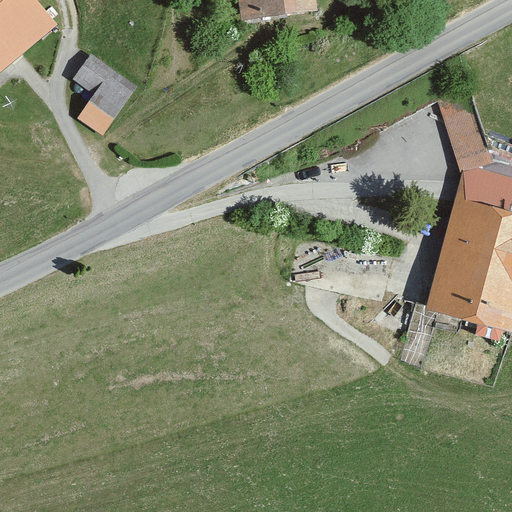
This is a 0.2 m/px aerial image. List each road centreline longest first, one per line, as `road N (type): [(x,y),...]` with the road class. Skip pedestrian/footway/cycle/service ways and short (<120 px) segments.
road 1 (tertiary): [(0,280),(511,4)]
road 2 (track): [(115,221),(63,119),(66,0)]
road 3 (unknown): [(218,165),(256,192),(396,191)]
